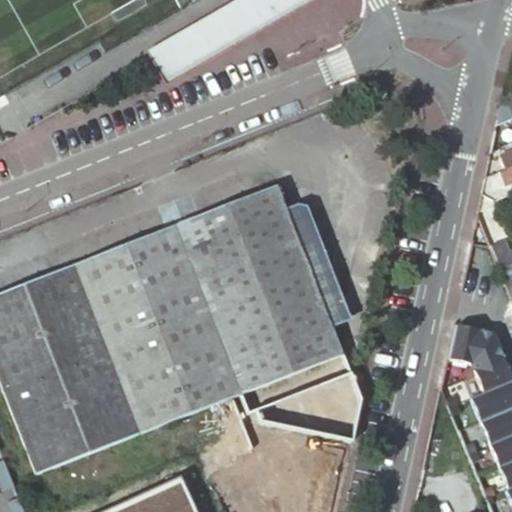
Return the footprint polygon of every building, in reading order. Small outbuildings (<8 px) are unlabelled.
[(156,64),(167,82),(310,0),(237,0),(149,51),(152,57),(156,64)] [(511,102),(499,108),(495,125),(511,118),(511,102)] [(511,152),(502,157),(508,171),(511,168),(511,152)] [(511,168),(508,171),(499,175),(505,189),(511,186),(511,168)] [(278,187),(0,294),(0,379),(37,475),(343,356),(332,327),(287,209),(278,187)] [(493,226),(487,228),(493,242),(499,240),(493,226)] [(507,251),(494,258),(500,271),(511,267),(511,266),(511,253),(508,255),(507,251)] [(511,269),(511,267),(500,271),(511,301),(511,269)] [(488,422),(457,435),(469,465),(500,452),(488,422)] [(296,441),(119,511),(230,511),(224,497),(306,464),(296,441)] [(511,511),(511,480),(500,452),(469,465),(488,511),(511,511)]
